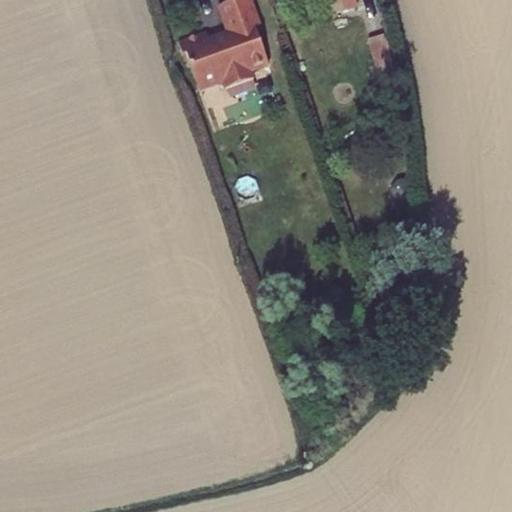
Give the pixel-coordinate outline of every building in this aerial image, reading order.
[(250,0),(240,0),(234,2),(259,70),(269,67),(255,29),(260,27),(250,0)] [(347,0),(326,0),(328,11),(348,9),(347,0)] [(251,73),(259,70),(234,2),(219,7),(229,38),(211,44),(223,83),(226,90),(253,80),(251,73)] [(223,83),(211,44),(207,33),(182,42),(190,65),(200,92),(223,83)] [(187,67),(190,65),(182,42),(178,43),(187,67)]
